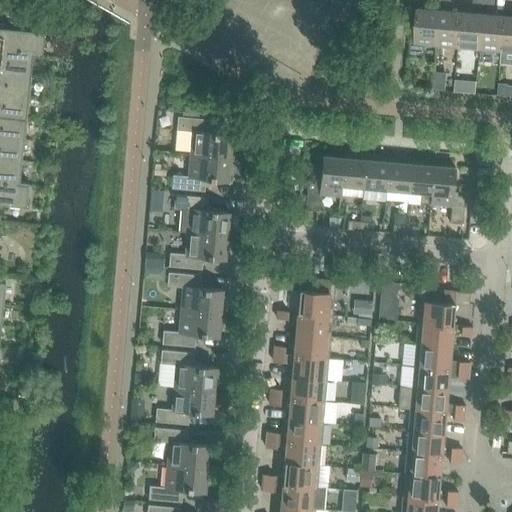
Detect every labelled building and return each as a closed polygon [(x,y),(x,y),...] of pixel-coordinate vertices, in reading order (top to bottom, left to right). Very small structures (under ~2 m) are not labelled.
[(423,45),(437,47),(440,10),(417,8),(415,37),(411,36),(409,56),(422,57),(423,45)] [(437,47),(458,48),(461,12),(440,10),(437,47)] [(483,14),(461,12),(458,48),(480,50),(483,14)] [(501,52),(504,16),(483,14),(480,50),(501,52)] [(501,52),(511,53),(511,16),(504,16),(501,52)] [(0,204),(26,207),(28,183),(19,182),(32,56),(41,57),(44,32),(0,27),(0,204)] [(192,132),(190,154),(230,158),(230,155),(234,151),(235,143),(231,139),(232,134),(205,132),(206,120),(178,117),(177,131),(192,132)] [(230,158),(190,154),(188,177),(173,175),(171,189),(200,191),(201,179),(228,182),(228,177),(232,173),(233,165),(230,161),(230,158)] [(341,186),(363,188),(366,155),(350,154),(350,159),(343,158),(340,186),(341,186)] [(363,188),(386,190),(388,162),(381,161),(382,157),(366,155),(363,188)] [(340,197),(341,186),(340,186),(343,158),(322,156),(320,184),(308,183),(305,211),(318,212),(319,195),(340,197)] [(386,190),(409,192),(412,159),(396,158),(396,163),(388,162),(386,190)] [(412,159),(409,192),(431,194),(432,194),(434,166),(427,165),(427,161),(412,159)] [(432,194),(431,194),(430,205),(451,206),(450,223),(462,224),(464,197),(452,196),(455,168),(434,166),(432,194)] [(189,210),(187,232),(227,236),(227,233),(231,229),(232,221),(229,217),(229,212),(202,210),(204,198),(175,195),(174,209),(189,210)] [(347,230),(360,231),(361,219),(348,218),(347,230)] [(361,219),(360,231),(372,232),(373,220),(361,219)] [(393,234),(405,235),(406,223),(394,222),(393,234)] [(406,223),(405,235),(418,236),(419,224),(406,223)] [(227,236),(187,232),(185,255),(170,253),(169,267),(197,269),(198,257),(225,260),(225,255),(229,251),(230,243),(227,239),(227,236)] [(182,288),(180,310),(220,313),(221,310),(225,307),(225,299),(222,295),(222,290),(196,287),(197,275),(168,273),(167,286),(182,288)] [(297,312),(332,315),(335,281),(286,277),(285,289),(299,290),(297,312)] [(420,289),(417,323),(452,326),(454,304),(468,305),(469,293),(420,289)] [(220,313),(180,310),(178,332),(163,331),(162,344),(191,347),(192,335),(218,337),(219,332),(223,329),(223,321),(220,317),(220,313)] [(277,311),(277,319),(288,320),(288,312),(277,311)] [(295,334),(330,337),(332,315),(297,312),(295,334)] [(417,323),(415,345),(451,348),(452,326),(417,323)] [(461,335),(472,336),(472,328),(461,327),(461,335)] [(293,355),(328,359),(330,337),(295,334),(293,355)] [(415,345),(414,366),(458,370),(458,362),(449,360),(451,348),(415,345)] [(274,346),(273,354),(284,355),(285,347),(274,346)] [(176,365),(174,387),(214,391),(214,387),(218,384),(218,376),(215,372),(216,367),(189,365),(190,353),(161,350),(160,364),(176,365)] [(284,355),(273,354),(273,361),(284,362),(284,355)] [(328,359),(293,355),(291,377),(327,380),(328,359)] [(458,370),(469,371),(469,363),(458,362),(458,370)] [(457,378),(458,370),(414,366),(412,388),(447,391),(448,379),(457,378)] [(458,370),(457,378),(468,379),(469,371),(458,370)] [(290,398),(325,402),(327,380),(291,377),(290,398)] [(214,391),(174,387),(172,410),(156,408),(155,422),(184,424),(185,412),(211,415),(212,410),(216,406),(217,398),(213,394),(214,391)] [(454,413),(454,405),(446,403),(447,391),(412,388),(400,387),(398,408),(410,409),(445,412),(454,413)] [(270,389),(270,397),(281,398),(281,390),(270,389)] [(281,398),(270,397),(269,405),(280,406),(281,398)] [(290,398),(288,420),(323,423),(325,403),(290,398)] [(454,413),(465,414),(465,406),(454,405),(454,413)] [(410,409),(408,431),(443,434),(445,412),(410,409)] [(465,414),(454,413),(453,421),(464,422),(465,414)] [(288,420),(286,442),(321,445),(323,423),(288,420)] [(169,442),(167,465),(207,468),(207,465),(211,462),(212,454),(208,450),(209,445),(182,442),(183,430),(155,428),(153,441),(169,442)] [(408,431),(406,452),(441,455),(443,434),(408,431)] [(267,432),(266,440),(277,441),(278,433),(267,432)] [(277,441),(266,440),(265,448),(276,449),(277,441)] [(321,445),(286,442),(284,463),(319,466),(321,445)] [(450,456),(461,457),(462,449),(451,448),(450,456)] [(406,452),(404,474),(439,477),(441,455),(406,452)] [(449,464),(460,465),(461,457),(450,456),(449,464)] [(274,476),(273,484),(317,488),(319,466),(284,463),(283,475),(274,476)] [(207,468),(167,465),(165,487),(150,486),(148,499),(177,502),(178,490),(205,492),(205,487),(209,484),(210,476),(206,472),(207,468)] [(404,474),(402,495),(437,498),(439,477),(404,474)] [(273,484),(274,476),(263,475),(262,483),(273,484)] [(272,492),(273,484),(262,483),(261,491),(272,492)] [(280,506),(315,509),(317,488),(273,484),(272,492),(281,494),(280,506)] [(447,491),(446,499),(457,500),(458,492),(447,491)] [(402,495),(400,511),(436,511),(437,498),(402,495)] [(446,507),(457,508),(457,500),(446,499),(446,507)]
